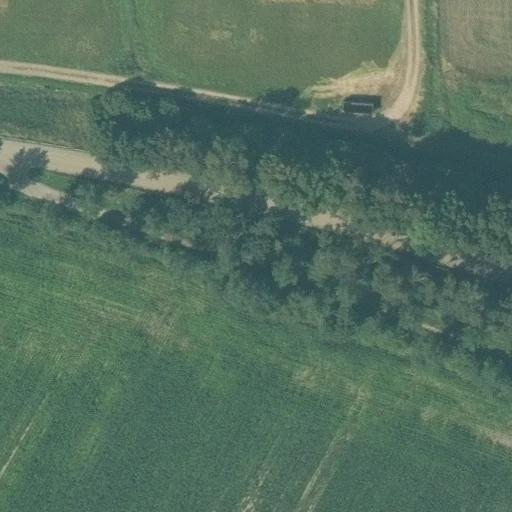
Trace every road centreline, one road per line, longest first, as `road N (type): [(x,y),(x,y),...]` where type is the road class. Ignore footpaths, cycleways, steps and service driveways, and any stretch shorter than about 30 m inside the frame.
road 1 (track): [(0,162),(16,182),(511,356)]
road 2 (unclassified): [(511,274),(242,197),(0,151)]
road 3 (track): [(0,68),(374,132),(511,168)]
road 4 (track): [(374,132),(398,124),(414,92),(409,0)]
